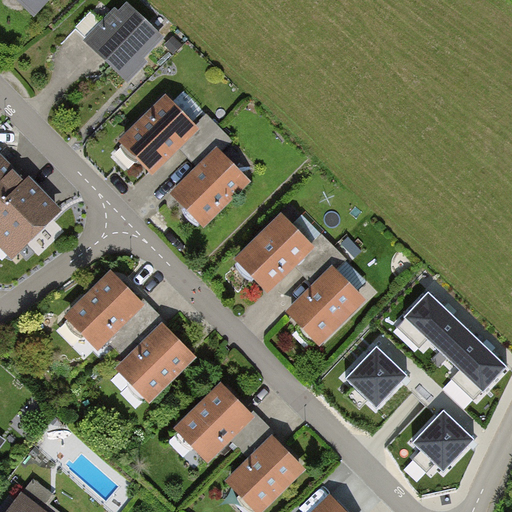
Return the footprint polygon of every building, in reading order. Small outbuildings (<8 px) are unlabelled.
[(6,0),(31,23),(53,0),(6,0)] [(81,45),(125,85),(163,43),(119,3),(81,45)] [(162,97),(114,146),(151,182),(199,134),(162,97)] [(212,152),(165,198),(200,235),(248,188),(212,152)] [(0,162),(0,207),(22,185),(0,162)] [(0,207),(0,258),(8,266),(55,217),(22,185),(0,207)] [(230,266),(264,300),(313,251),(278,217),(230,266)] [(328,270),(282,315),(317,351),(363,306),(328,270)] [(105,274),(59,318),(94,355),(140,311),(105,274)] [(429,292),(405,318),(444,355),(468,330),(429,292)] [(194,364),(160,329),(114,374),(149,409),(194,364)] [(468,330),(444,355),(484,393),(508,367),(468,330)] [(378,346),(347,378),(377,407),(408,376),(378,346)] [(217,385),(169,431),(203,467),(251,421),(217,385)] [(444,409),(413,441),(444,471),(475,439),(444,409)] [(264,511),(304,475),(269,438),(219,486),(243,511),(264,511)] [(3,511),(43,511),(19,493),(3,511)] [(341,511),(328,498),(313,511),(341,511)]
